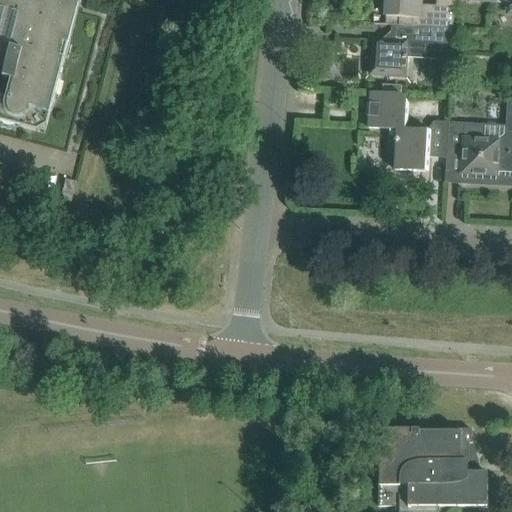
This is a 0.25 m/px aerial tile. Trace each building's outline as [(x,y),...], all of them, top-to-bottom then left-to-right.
[(79,0),(0,0),(0,56),(3,56),(8,55),(2,78),(13,81),(8,100),(0,98),(0,122),(38,132),(46,127),(77,10),(79,0)] [(386,0),(385,24),(374,24),(375,16),(373,16),(373,26),(391,27),(453,30),(454,0),(386,0)] [(511,17),(511,0),(465,0),(465,2),(496,4),(506,5),(505,17),(511,17)] [(451,60),(453,30),(391,27),(390,33),(381,41),(372,41),(370,75),(404,77),(405,59),(429,60),(429,59),(451,60)] [(446,157),(448,125),(448,122),(434,122),(427,131),(404,129),(406,95),(371,92),(369,129),(392,130),(396,137),(394,171),(425,173),(426,158),(446,159),(446,157)] [(511,174),(511,101),(507,101),(505,136),(500,141),(498,173),(511,174)] [(498,173),(500,141),(480,140),(481,127),(448,125),(446,157),(462,158),(461,175),(497,177),(497,173),(498,173)] [(76,183),(66,180),(61,200),(71,203),(76,183)] [(487,507),(487,473),(479,473),(471,444),(471,430),(384,429),(383,435),(380,449),(379,459),(379,469),(379,507),(399,507),(398,511),(438,511),(439,507),(487,507)]
